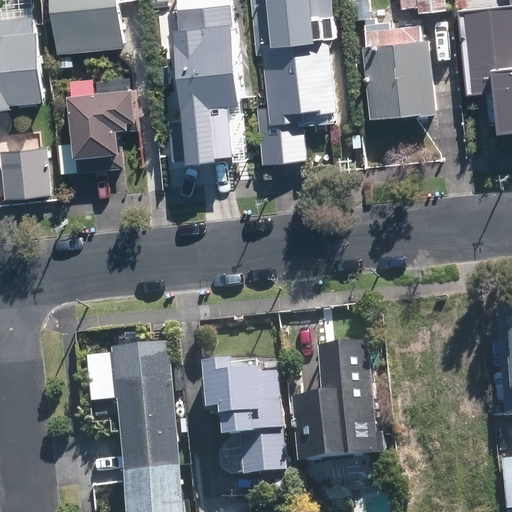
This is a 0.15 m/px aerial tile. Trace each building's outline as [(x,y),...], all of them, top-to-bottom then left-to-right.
[(127,45),(122,0),(55,0),(59,37),(55,37),(60,80),(95,76),(93,48),(127,45)] [(171,0),(148,0),(151,22),(174,19),(171,0)] [(193,157),(246,152),(246,150),(249,150),(235,19),(233,0),(175,0),(178,25),(191,156),(193,155),(193,157)] [(254,0),(259,52),(268,51),(273,105),(257,107),(263,165),(309,161),(305,112),(339,108),(333,45),(340,44),(335,0),(254,0)] [(371,19),(369,0),(362,0),(355,1),(357,21),(366,19),(367,25),(365,25),(367,45),(365,45),(372,117),(410,113),(410,116),(437,113),(430,39),(422,40),(420,25),(391,27),(391,22),(377,23),(377,18),(371,19)] [(403,0),(404,6),(420,4),(421,10),(449,7),(448,0),(403,0)] [(511,0),(509,0),(510,6),(457,13),(467,95),(492,92),(497,135),(511,133),(511,0)] [(0,106),(14,105),(13,101),(47,97),(40,28),(37,29),(35,14),(0,17),(0,106)] [(170,40),(153,42),(156,72),(173,71),(170,40)] [(71,92),(78,153),(80,152),(82,170),(128,166),(124,130),(143,128),(139,85),(71,92)] [(9,197),(60,192),(55,144),(4,149),(9,197)] [(508,416),(511,415),(511,302),(499,303),(498,306),(508,416)] [(356,311),(320,315),(323,339),(359,335),(356,311)] [(380,429),(372,341),(321,345),(322,348),(326,392),(321,393),(297,395),(297,400),(303,460),(376,453),(388,452),(386,429),(380,429)] [(461,344),(399,347),(403,430),(466,427),(461,344)] [(234,368),(233,357),(203,360),(204,365),(205,380),(202,380),(205,408),(220,407),(221,415),(224,415),(226,435),(242,433),(246,474),(253,473),(254,485),(279,482),(282,482),(283,490),(294,488),(292,474),(286,474),(285,469),(289,468),(279,369),(261,371),(260,366),(234,368)] [(128,469),(176,466),(184,465),(175,358),(118,363),(119,366),(128,469)] [(492,434),(470,437),(474,477),(497,474),(492,434)] [(417,441),(399,443),(404,492),(433,489),(430,460),(419,461),(417,441)] [(131,511),(188,511),(184,465),(176,466),(128,469),(131,511)]
